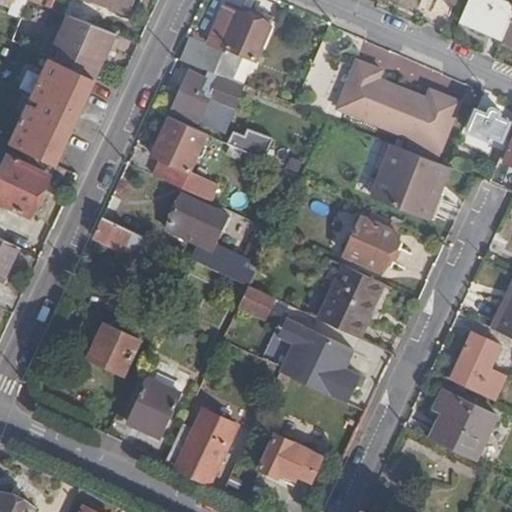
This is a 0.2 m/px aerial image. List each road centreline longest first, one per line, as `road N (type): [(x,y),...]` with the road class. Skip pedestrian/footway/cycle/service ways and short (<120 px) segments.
road 1 (residential): [(179,0),(0,391)]
road 2 (residential): [(340,511),(495,188)]
road 3 (residential): [(0,417),(203,511)]
road 4 (residential): [(511,84),(312,0)]
